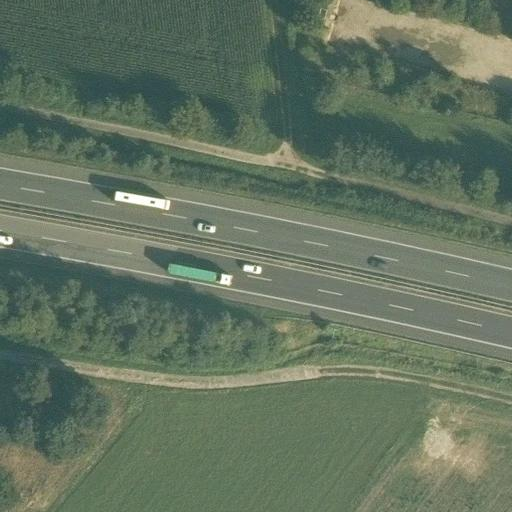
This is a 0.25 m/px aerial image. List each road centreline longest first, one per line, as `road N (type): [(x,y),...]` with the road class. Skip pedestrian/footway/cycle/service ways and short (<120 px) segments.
road 1 (motorway): [(511,289),(0,186)]
road 2 (motorway): [(0,233),(511,335)]
road 3 (track): [(511,405),(344,370),(175,383),(0,356)]
road 4 (track): [(0,105),(294,170)]
road 5 (track): [(294,170),(511,223)]
road 6 (track): [(294,170),(274,0)]
